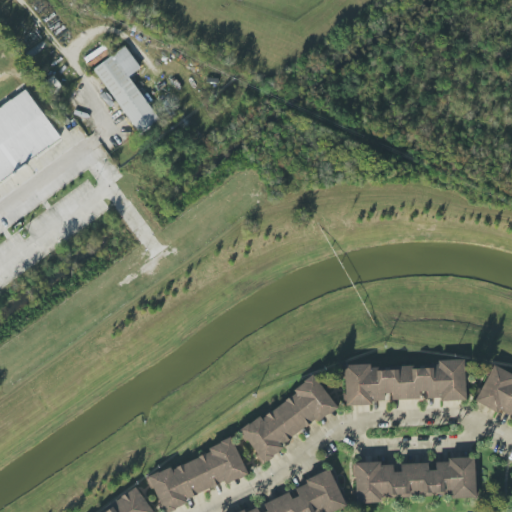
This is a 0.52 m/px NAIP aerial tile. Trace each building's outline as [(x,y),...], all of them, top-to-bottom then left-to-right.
[(94,68),(138,135),(159,121),(129,76),(140,69),(126,47),(94,68)] [(0,111),(0,183),(62,142),(28,92),(0,111)] [(345,406),(372,405),(372,401),(384,401),(384,393),(391,393),(391,400),(419,399),(419,392),(426,392),(426,401),(465,399),(463,359),(435,361),(435,368),(411,369),(411,366),(398,366),(398,370),(373,371),(372,364),(343,365),(345,406)] [(475,402),(511,418),(511,374),(491,365),(475,402)] [(336,407),(315,377),(239,431),(261,462),(336,407)] [(247,474),(232,440),(170,467),(148,477),(162,511),(247,474)] [(355,502),(450,495),(450,500),(476,498),(473,458),(435,461),(435,470),(428,471),(427,462),(400,465),(401,472),(393,472),(392,462),(352,465),(355,502)] [(331,511),(345,506),(330,470),(290,487),(292,491),(260,505),(260,506),(247,511),(244,511),(244,510),(240,511),(331,511)] [(102,511),(151,511),(137,489),(102,511)]
